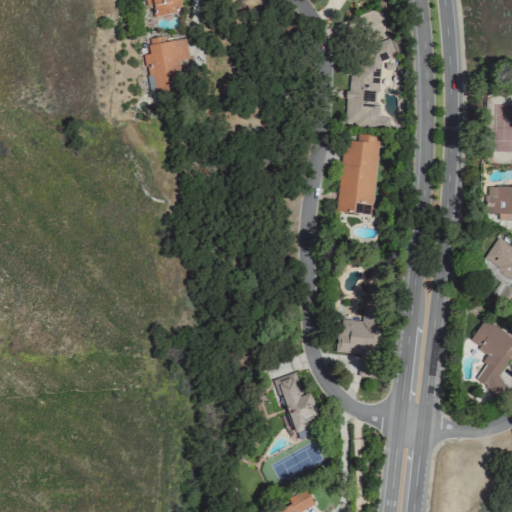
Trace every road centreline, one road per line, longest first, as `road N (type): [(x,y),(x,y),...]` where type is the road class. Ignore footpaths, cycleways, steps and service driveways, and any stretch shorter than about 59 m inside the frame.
road 1 (residential): [(298,0),(319,30),(326,65),(309,231),(309,345),(331,390),(350,406),(402,421)]
road 2 (secondary): [(426,111),(391,511)]
road 3 (secondary): [(414,511),(451,112)]
